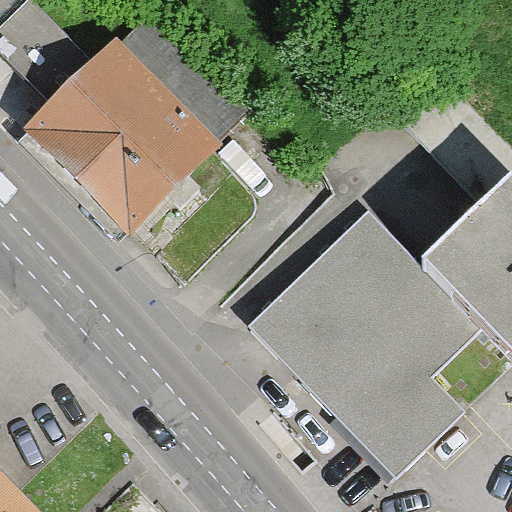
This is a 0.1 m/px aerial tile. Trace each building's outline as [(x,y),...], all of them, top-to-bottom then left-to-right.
[(28,0),(22,0),(0,22),(0,58),(47,105),(91,62),(28,0)] [(0,0),(0,22),(22,0),(0,0)] [(120,44),(220,145),(255,111),(155,10),(120,44)] [(120,44),(115,38),(91,62),(47,105),(24,128),(129,234),(220,145),(120,44)] [(511,191),(503,182),(419,263),(481,326),(511,358),(511,191)] [(430,377),(481,326),(419,263),(369,213),(253,328),(367,441),(401,475),(465,411),(430,377)] [(41,511),(0,470),(0,511),(41,511)]
